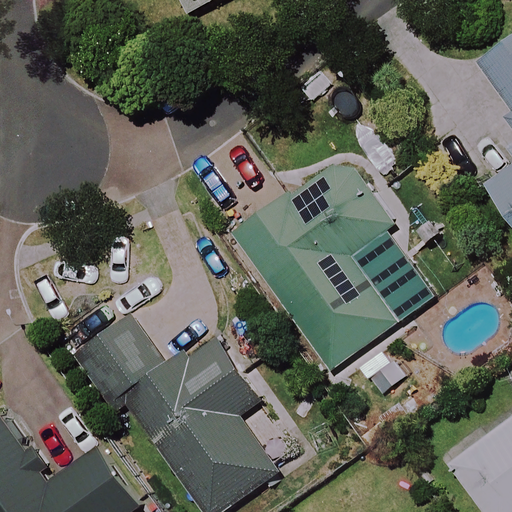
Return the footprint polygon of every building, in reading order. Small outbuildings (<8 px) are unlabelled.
[(184,0),(194,17),(222,0),(184,0)] [(511,37),(480,61),(511,105),(511,112),(508,115),(511,120),(511,169),(487,187),(511,221),(511,37)] [(395,226),(347,158),(237,236),(332,371),(399,324),(352,256),(395,226)] [(171,370),(117,295),(62,335),(119,412),(128,406),(168,460),(205,511),(225,511),(281,472),(241,417),(260,403),(214,339),(171,370)] [(46,485),(3,416),(0,418),(0,511),(135,511),(140,509),(101,449),(46,485)] [(511,511),(511,421),(451,466),(485,511),(511,511)]
